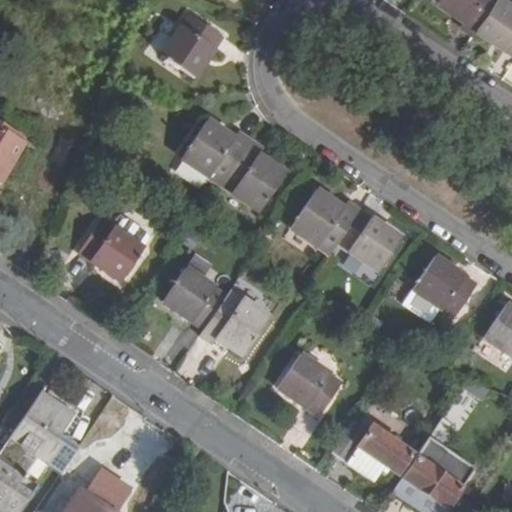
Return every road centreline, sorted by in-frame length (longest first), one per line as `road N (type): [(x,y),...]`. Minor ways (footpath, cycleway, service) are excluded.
road 1 (residential): [(290,0),(263,39),(265,101),(511,267)]
road 2 (tertiary): [(0,294),(324,511)]
road 3 (residential): [(511,109),(350,0)]
